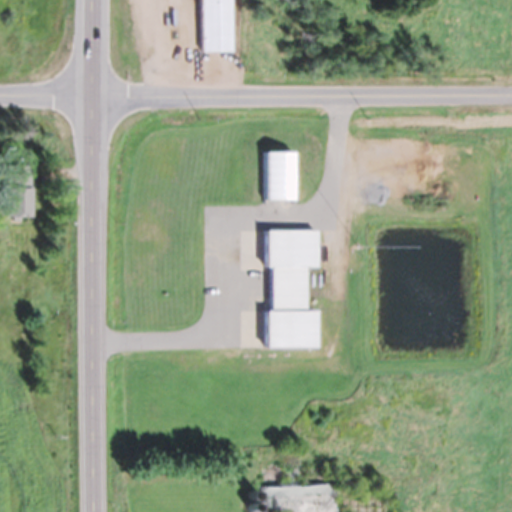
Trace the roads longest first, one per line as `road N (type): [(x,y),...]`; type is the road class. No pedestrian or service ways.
road 1 (secondary): [(0,90),(511,88)]
road 2 (primary): [(88,511),(84,91)]
